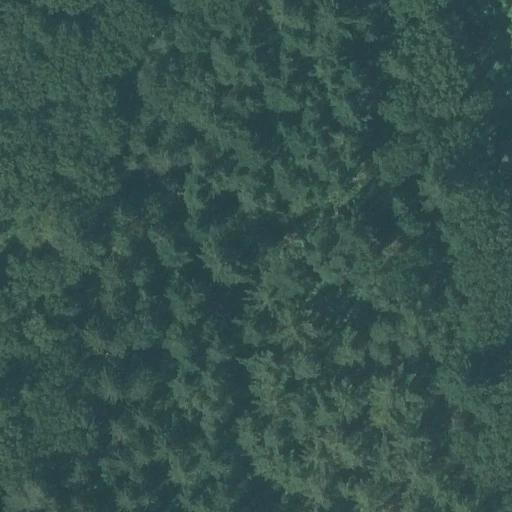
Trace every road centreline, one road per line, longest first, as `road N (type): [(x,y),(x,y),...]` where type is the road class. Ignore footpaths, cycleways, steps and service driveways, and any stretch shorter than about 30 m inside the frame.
road 1 (track): [(148,0),(45,511)]
road 2 (track): [(446,0),(511,246)]
